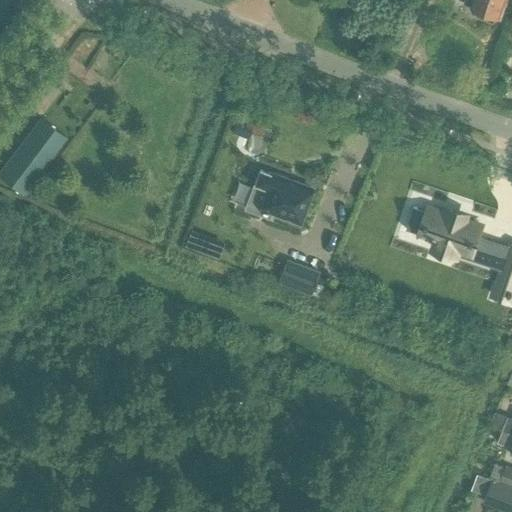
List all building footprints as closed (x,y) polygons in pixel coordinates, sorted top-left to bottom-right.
[(511,0),(470,0),(469,6),(472,7),(470,10),(484,15),(482,20),(495,24),(497,19),(500,20),(501,15),(511,18),(511,0)] [(12,171),(5,166),(4,165),(0,170),(0,177),(22,195),(51,156),(65,137),(40,118),(34,126),(21,143),(29,150),(19,162),(12,171)] [(282,216),(298,223),(300,218),(311,189),(307,187),(306,185),(301,183),(298,184),(292,182),(282,178),(281,175),(275,173),(272,174),(260,170),(246,208),(271,218),(271,215),(281,219),(282,216)] [(433,239),(437,240),(434,248),(453,254),(455,249),(470,254),(480,225),(465,220),(466,216),(447,210),(446,214),(430,208),(422,231),(434,235),(433,239)] [(278,283),(309,294),(318,272),(287,260),(278,283)] [(490,424),(504,429),(511,432),(511,418),(496,412),(490,424)] [(511,432),(504,429),(498,442),(511,448),(511,446),(511,432)] [(511,468),(507,466),(501,482),(511,486),(511,468)] [(511,511),(511,486),(508,486),(493,480),(485,503),(511,511)]
